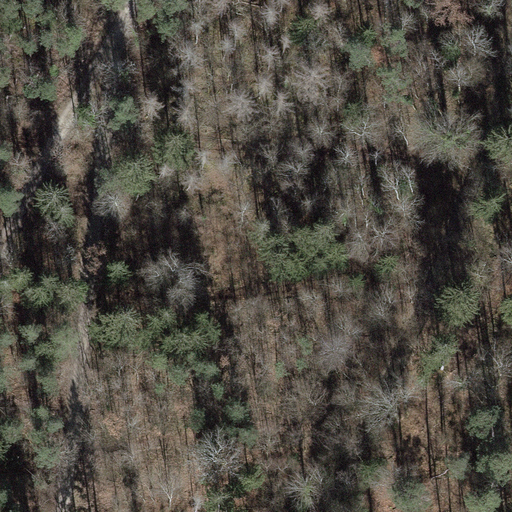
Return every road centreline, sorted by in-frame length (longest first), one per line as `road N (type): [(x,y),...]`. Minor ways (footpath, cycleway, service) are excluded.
road 1 (track): [(79,511),(97,404),(117,39)]
road 2 (track): [(0,263),(136,0)]
